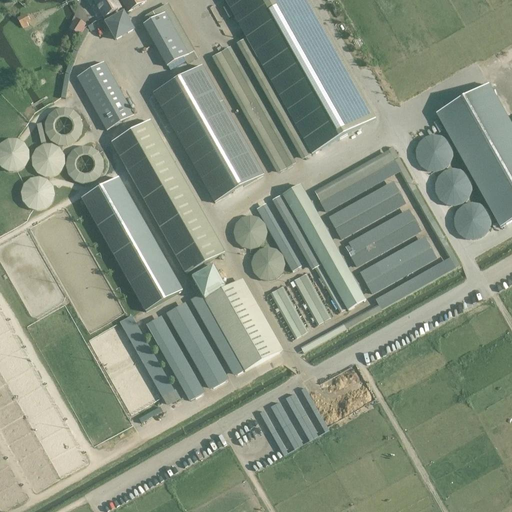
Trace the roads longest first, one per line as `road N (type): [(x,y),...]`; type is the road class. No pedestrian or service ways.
road 1 (unknown): [(395,129),(348,161),(215,222)]
road 2 (unknown): [(215,222),(112,48)]
road 3 (track): [(444,511),(354,353)]
road 4 (unknown): [(215,222),(303,381)]
road 5 (track): [(511,86),(497,69),(393,124)]
